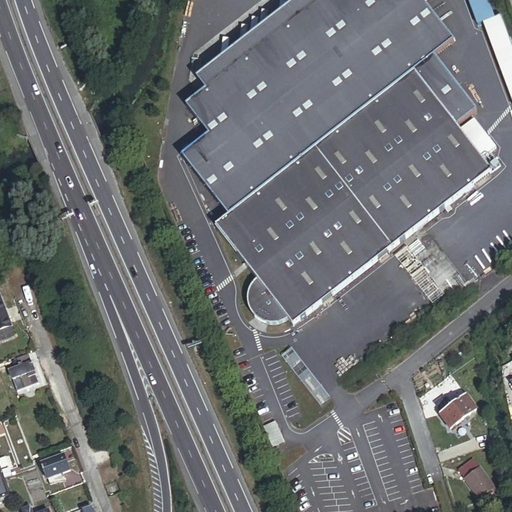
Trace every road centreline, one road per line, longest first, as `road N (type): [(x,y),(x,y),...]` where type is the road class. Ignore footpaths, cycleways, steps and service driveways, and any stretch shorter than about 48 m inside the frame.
road 1 (trunk): [(244,511),(22,0)]
road 2 (trunk): [(82,213),(217,511)]
road 3 (trunk): [(82,213),(156,443),(165,511)]
road 4 (residential): [(432,473),(400,375),(511,282)]
road 5 (residential): [(102,511),(23,303)]
road 6 (trunk): [(0,8),(82,213)]
